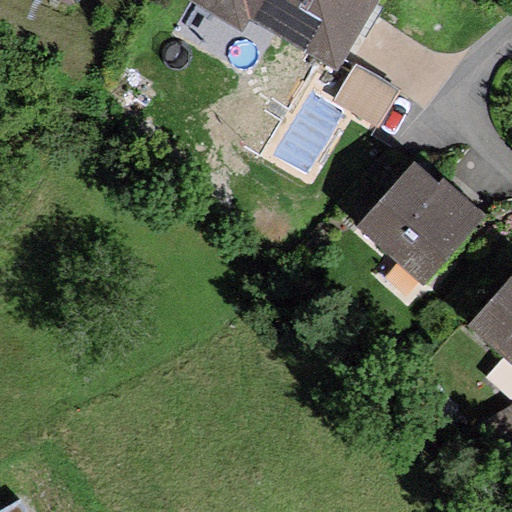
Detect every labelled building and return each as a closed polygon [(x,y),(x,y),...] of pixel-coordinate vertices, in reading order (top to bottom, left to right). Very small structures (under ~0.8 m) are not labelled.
[(380,0),(188,0),(241,31),(249,19),(337,72),(380,0)] [(399,91),(355,65),(334,100),(346,107),(378,126),(399,91)] [(450,172),(424,150),(356,229),(423,286),(486,214),(444,179),(450,172)] [(511,365),(511,403),(511,405),(474,426),(509,457),(511,453),(511,277),(468,328),(511,365)] [(0,511),(26,511),(19,500),(0,510),(0,511)]
